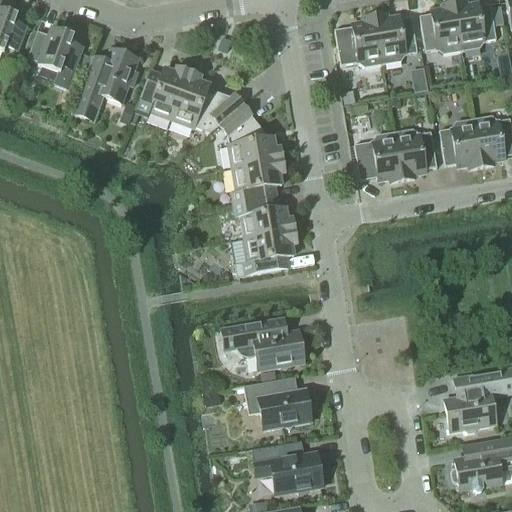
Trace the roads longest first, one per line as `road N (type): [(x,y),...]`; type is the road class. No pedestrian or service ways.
road 1 (residential): [(279,0),(320,227)]
road 2 (residential): [(262,0),(125,24),(56,0)]
road 3 (residential): [(320,227),(511,195)]
road 4 (residential): [(320,227),(351,417)]
road 5 (residential): [(351,417),(397,409),(416,505),(381,511)]
